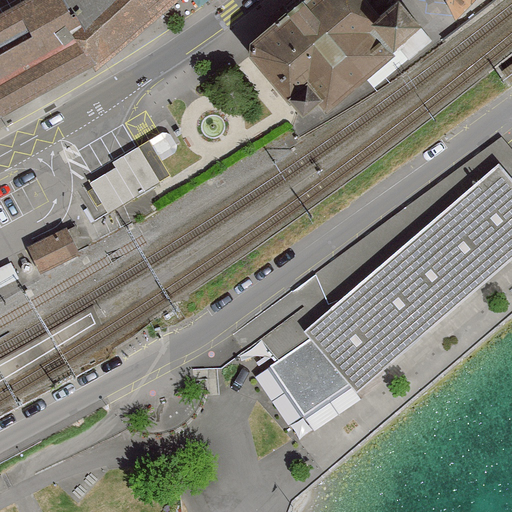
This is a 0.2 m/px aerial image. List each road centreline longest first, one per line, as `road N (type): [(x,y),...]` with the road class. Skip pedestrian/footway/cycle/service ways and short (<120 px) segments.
road 1 (residential): [(511,111),(213,326),(0,444)]
road 2 (primary): [(247,0),(129,82),(0,155)]
